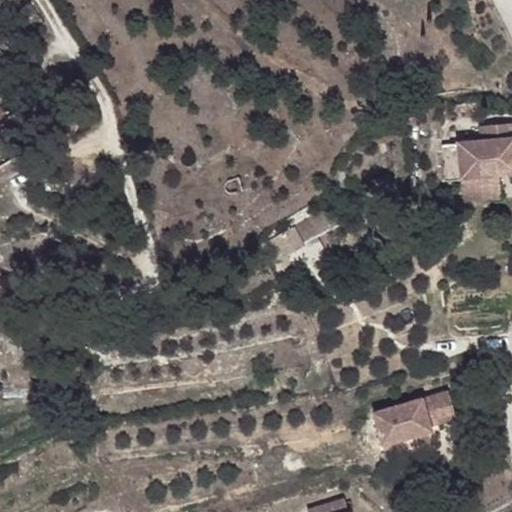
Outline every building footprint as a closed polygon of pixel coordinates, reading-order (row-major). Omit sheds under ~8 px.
[(480,142),(457,144),(461,181),(463,202),(484,199),(481,177),(498,175),(511,174),(511,125),(511,123),(479,127),(480,142)] [(498,175),(481,177),(484,199),(501,198),(498,175)] [(274,258),(284,252),(286,255),(303,245),(292,226),(275,237),(265,243),(274,258)] [(448,391),(374,413),(383,445),(431,430),(430,425),(456,418),(448,391)] [(7,411),(9,426),(31,425),(30,410),(7,411)] [(348,511),(345,498),(307,509),(307,511),(348,511)]
